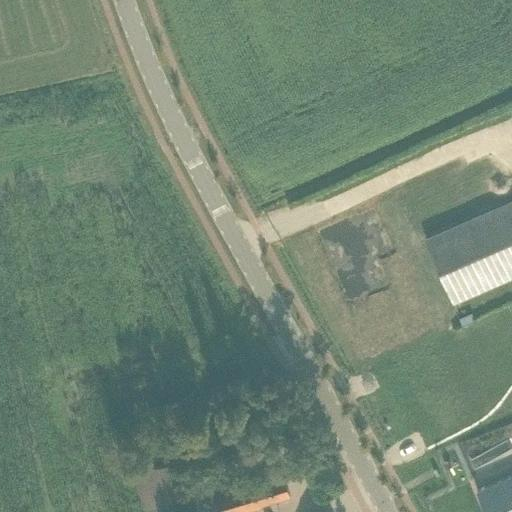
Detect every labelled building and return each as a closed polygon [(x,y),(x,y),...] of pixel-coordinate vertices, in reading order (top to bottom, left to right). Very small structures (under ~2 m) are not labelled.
[(511,197),(426,235),(454,300),(511,275),(511,197)] [(335,253),(318,261),(333,294),(336,293),(349,322),(381,307),(380,306),(394,299),(378,263),(369,267),(356,241),(334,251),(335,253)] [(483,316),(430,345),(439,363),(493,333),(483,316)] [(410,382),(393,391),(417,435),(421,433),(424,438),(439,430),(436,425),(452,416),(427,368),(408,378),(410,382)] [(133,470),(145,511),(161,511),(193,503),(179,456),(133,470)] [(511,511),(511,474),(477,490),(486,511),(511,511)] [(214,496),(218,511),(248,511),(247,510),(259,507),(258,505),(289,496),(283,476),(214,496)]
